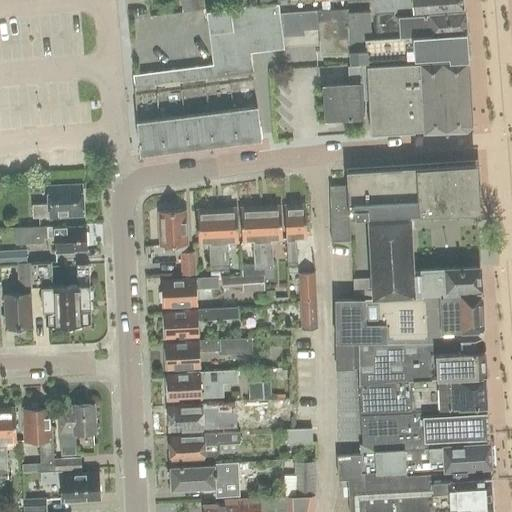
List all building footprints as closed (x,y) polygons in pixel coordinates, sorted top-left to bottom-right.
[(202,9),(201,0),(180,0),(181,10),(202,9)] [(465,11),(463,0),(374,0),(375,13),(393,11),(393,16),(465,11)] [(322,1),(322,10),(331,10),(330,1),(322,1)] [(214,64),(133,74),(139,151),(262,134),(251,53),(284,48),(279,4),(226,8),(207,11),(214,64)] [(469,60),(467,32),(377,38),(371,38),(370,13),(348,14),(348,9),(331,10),(322,10),(282,13),(283,36),(305,34),(304,30),(318,28),(320,53),(350,52),(366,52),(366,61),(449,56),(450,61),(469,60)] [(467,32),(465,11),(393,16),(393,11),(375,13),(377,38),(467,32)] [(473,124),(469,61),(440,61),(380,64),(381,73),(379,74),(380,92),(369,93),(371,133),(425,130),(457,130),(467,130),(473,124)] [(381,73),(380,64),(362,65),(362,82),(358,82),(358,84),(325,86),(327,118),(325,118),(325,119),(349,117),(349,119),(352,119),(352,117),(365,116),(365,93),(369,93),(380,92),(379,74),(381,73)] [(476,208),(474,164),(421,167),(420,167),(420,166),(347,171),(348,189),(344,189),(344,185),(331,186),(330,186),(332,241),(351,241),(349,217),(477,210),(477,208),(476,208)] [(83,199),(85,199),(85,188),(83,188),(82,184),(48,186),(49,204),(32,204),(33,217),(50,216),(50,218),(60,218),(60,215),(84,214),(83,199)] [(307,238),(306,225),(305,206),(303,206),(303,204),(292,205),(293,206),(285,207),(288,267),(298,266),(296,239),(307,238)] [(283,239),(282,225),(281,207),(279,207),(279,205),(268,206),(268,208),(261,208),(264,268),(273,268),(272,240),(283,239)] [(264,268),(261,208),(254,208),(254,207),(243,207),(243,209),(241,209),(243,241),(253,241),(255,269),(264,268)] [(239,242),(238,225),(237,209),(235,209),(235,208),(224,208),(224,210),(217,210),(220,271),(230,270),(228,242),(239,242)] [(220,271),(217,210),(210,211),(210,209),(199,210),(199,211),(197,211),(199,244),(209,243),(211,271),(220,271)] [(187,252),(186,225),(185,210),(160,211),(160,214),(158,214),(160,243),(162,243),(162,245),(176,245),(176,253),(182,253),(183,275),(196,274),(195,251),(187,252)] [(412,259),(411,219),(368,220),(372,279),(355,280),(354,299),(365,299),(414,296),(412,259)] [(48,226),(35,227),(16,227),(16,244),(44,243),(44,237),(55,236),(56,252),(74,251),(74,249),(88,248),(87,228),(69,229),(69,226),(48,227),(48,226)] [(0,263),(28,262),(27,250),(0,251),(0,263)] [(420,259),(412,259),(414,296),(423,295),(423,294),(457,292),(457,289),(481,288),(480,267),(421,270),(420,259)] [(69,325),(67,285),(53,286),(52,262),(31,263),(32,288),(42,287),(43,311),(48,311),(49,326),(69,325)] [(33,327),(30,277),(30,263),(19,263),(20,293),(5,294),(6,328),(33,327)] [(79,285),(67,285),(69,325),(89,324),(88,309),(91,309),(89,264),(78,265),(79,285)] [(316,300),(315,272),(300,273),(301,300),(316,300)] [(202,289),(219,288),(219,277),(182,278),(182,280),(163,281),(164,291),(162,292),(163,303),(164,303),(165,306),(197,304),(196,288),(202,287),(202,289)] [(253,277),(254,291),(265,291),(264,277),(253,277)] [(223,287),(243,286),(242,278),(223,279),(223,287)] [(275,292),(266,292),(267,302),(276,302),(275,292)] [(481,294),(481,292),(440,295),(414,296),(365,299),(354,299),(336,299),(337,370),(355,369),(355,368),(359,367),(358,342),(422,342),(483,338),(483,325),(479,325),(478,311),(482,311),(481,294)] [(317,328),(316,300),(301,300),(302,328),(317,328)] [(204,320),(221,319),(239,318),(238,307),(184,310),(184,311),(165,312),(165,323),(164,323),(164,334),(166,334),(166,337),(198,335),(198,319),(203,319),(204,320)] [(205,351),(222,350),(222,354),(252,352),(252,338),(185,341),(185,343),(166,343),(167,354),(165,354),(166,365),(167,365),(168,368),(200,366),(199,350),(205,350),(205,351)] [(484,350),(483,338),(422,342),(358,342),(359,367),(359,384),(408,379),(486,375),(484,350)] [(225,380),(240,379),(240,370),(187,372),(187,374),(168,375),(168,385),(167,385),(167,397),(169,396),(169,399),(226,396),(225,380)] [(487,409),(486,375),(408,379),(359,384),(361,414),(487,409)] [(250,383),(251,400),(271,399),(270,382),(250,383)] [(208,414),(225,413),(225,402),(188,403),(188,405),(169,406),(170,416),(168,416),(169,428),(170,428),(170,430),(203,429),(202,413),(208,413),(208,414)] [(233,402),(225,402),(225,413),(233,413),(233,402)] [(62,408),(62,417),(63,455),(75,454),(74,433),(96,433),(96,431),(95,431),(94,404),(73,405),(73,408),(62,408)] [(271,424),(288,424),(287,405),(271,406),(271,424)] [(42,447),(41,447),(42,460),(42,468),(42,472),(53,471),(53,458),(51,426),(50,426),(49,408),(39,408),(37,406),(26,407),(26,409),(25,409),(25,423),(25,424),(26,441),(42,440),(42,447)] [(2,410),(0,409),(0,470),(7,470),(6,442),(17,442),(15,409),(13,409),(13,408),(2,408),(2,410)] [(489,443),(487,409),(361,414),(363,445),(360,444),(360,445),(375,451),(489,443)] [(312,428),(287,429),(288,444),(313,443),(312,428)] [(190,434),(190,436),(171,436),(171,447),(170,447),(170,458),(172,458),(172,461),(204,460),(209,459),(210,459),(211,459),(212,459),(213,459),(214,458),(215,457),(216,457),(217,456),(217,455),(218,454),(218,444),(227,444),(240,443),(240,432),(226,433),(190,434)] [(490,466),(489,443),(375,451),(360,445),(361,456),(362,473),(445,468),(445,469),(446,478),(491,475),(490,466)] [(446,478),(445,469),(445,468),(362,473),(361,456),(359,454),(338,455),(338,477),(348,477),(350,511),(435,511),(493,508),(491,475),(446,478)] [(82,457),(53,458),(53,471),(83,470),(82,457)] [(42,460),(18,461),(19,469),(42,468),(42,460)] [(316,495),(315,461),(297,461),(297,476),(297,496),(314,494),(316,495)] [(240,497),(239,478),(238,463),(170,466),(171,490),(215,488),(215,498),(240,497)] [(98,473),(83,474),(83,470),(53,471),(42,472),(42,482),(62,481),(63,500),(100,498),(98,473)] [(297,496),(297,476),(287,476),(287,496),(297,496)] [(311,511),(316,495),(297,496),(287,496),(288,510),(288,511),(311,511)] [(268,511),(288,510),(287,496),(259,498),(259,499),(225,500),(225,505),(204,506),(204,511),(268,511)] [(24,511),(47,510),(46,497),(23,498),(24,511)]
